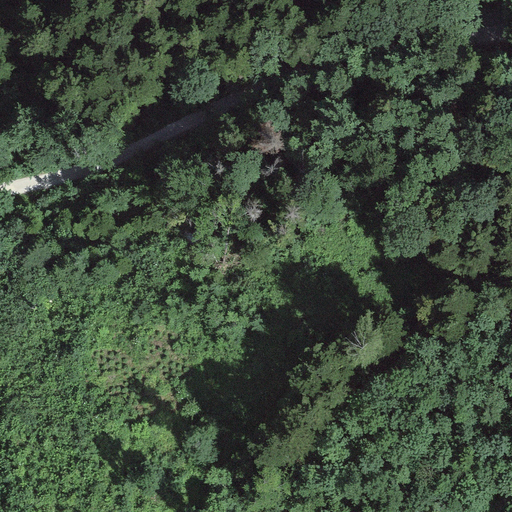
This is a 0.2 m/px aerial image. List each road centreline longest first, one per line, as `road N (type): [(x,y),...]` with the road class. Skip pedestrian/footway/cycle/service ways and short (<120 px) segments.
road 1 (track): [(511,28),(292,67),(77,178),(0,192)]
road 2 (track): [(511,258),(370,319),(179,511)]
